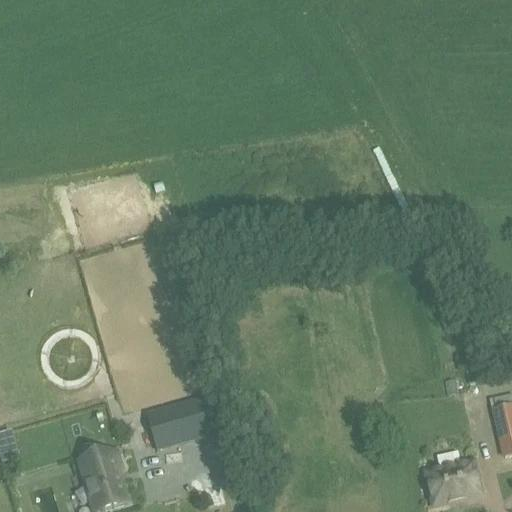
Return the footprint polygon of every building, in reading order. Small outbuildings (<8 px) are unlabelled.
[(477,384),(476,378),(468,380),(470,387),(477,384)] [(456,382),(446,384),(448,399),(459,397),(456,382)] [(158,450),(179,444),(212,434),(203,400),(148,416),(152,430),(158,450)] [(511,409),(493,414),(503,459),(511,456),(511,409)] [(11,432),(0,435),(0,457),(17,453),(11,432)] [(101,511),(106,511),(128,506),(119,474),(122,473),(117,455),(81,465),(89,493),(96,491),(101,511)] [(427,476),(434,509),(481,499),(474,466),(427,476)]
